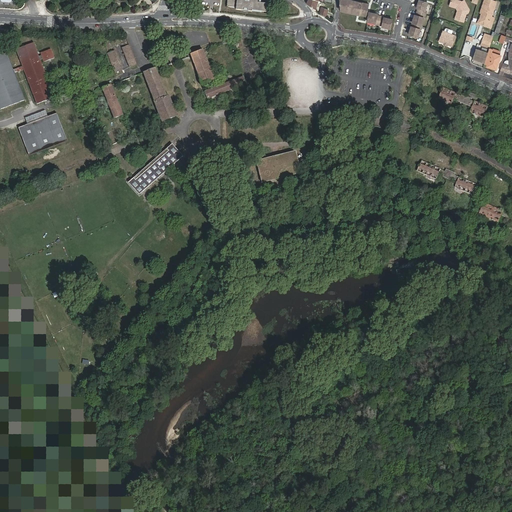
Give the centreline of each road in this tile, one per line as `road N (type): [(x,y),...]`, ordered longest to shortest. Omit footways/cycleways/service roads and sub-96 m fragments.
road 1 (tertiary): [(161,19),(0,17)]
road 2 (tertiary): [(511,91),(385,42)]
